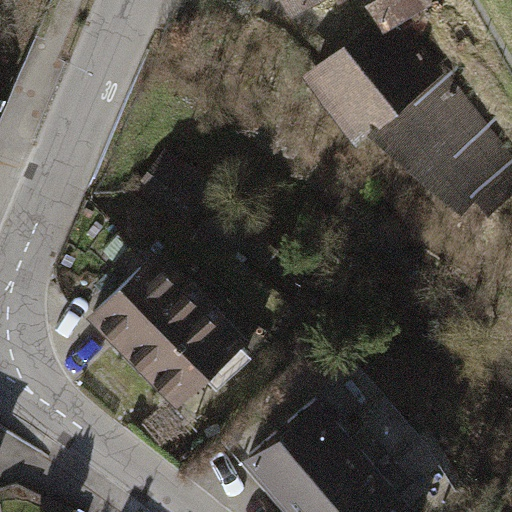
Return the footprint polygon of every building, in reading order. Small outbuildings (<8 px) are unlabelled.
[(375,0),(385,17),(419,0),(375,0)] [(398,17),(312,59),(364,119),(374,112),(439,66),(398,17)] [(511,169),(511,157),(439,66),(374,112),(459,200),(511,169)] [(214,181),(168,149),(141,189),(187,221),(214,181)] [(157,241),(92,306),(179,392),(243,327),(157,241)] [(422,511),(426,509),(318,383),(246,443),(305,511),(422,511)]
